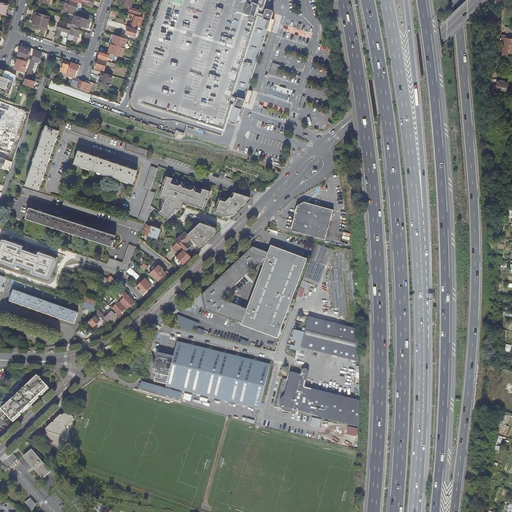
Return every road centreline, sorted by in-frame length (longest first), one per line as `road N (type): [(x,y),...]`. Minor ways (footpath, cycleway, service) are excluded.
road 1 (secondary): [(105,359),(262,218),(480,0)]
road 2 (motorway): [(367,0),(398,221),(395,511)]
road 3 (motorway): [(344,0),(375,222),(373,511)]
road 4 (motorway): [(453,511),(475,265),(457,0)]
road 5 (motorway): [(435,511),(443,208),(421,0)]
road 6 (motorway): [(414,511),(421,403),(416,216)]
road 7 (secondary): [(473,0),(262,199)]
road 8 (motorway): [(416,216),(386,0)]
road 9 (motorway): [(416,216),(421,151),(405,0)]
road 10 (residential): [(262,199),(109,347)]
road 11 (secondary): [(262,199),(106,343)]
road 12 (tertiary): [(0,454),(85,365)]
